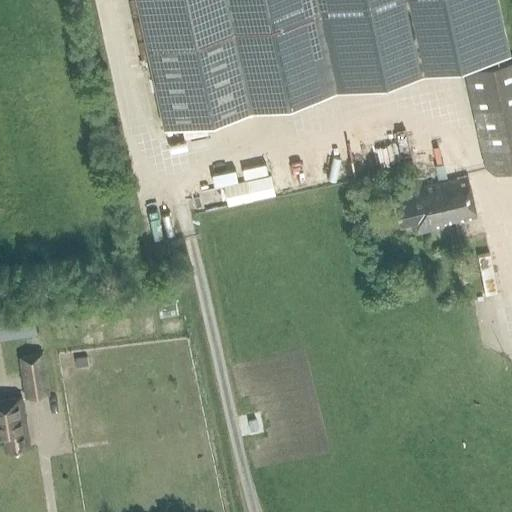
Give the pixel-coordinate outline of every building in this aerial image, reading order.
[(136,0),(164,126),(509,51),(498,0),(136,0)] [(511,169),(511,58),(464,69),(486,167),(494,173),(511,169)] [(442,225),(477,217),(468,176),(410,189),(411,195),(394,199),(400,226),(417,222),(419,232),(442,227),(442,225)] [(224,202),(249,200),(248,181),(223,183),(224,202)] [(32,310),(16,313),(20,334),(35,332),(32,310)] [(40,344),(29,346),(28,335),(17,337),(19,355),(17,355),(24,398),(64,391),(57,347),(41,349),(40,344)] [(6,451),(28,448),(20,397),(0,399),(0,437),(4,437),(6,451)]
